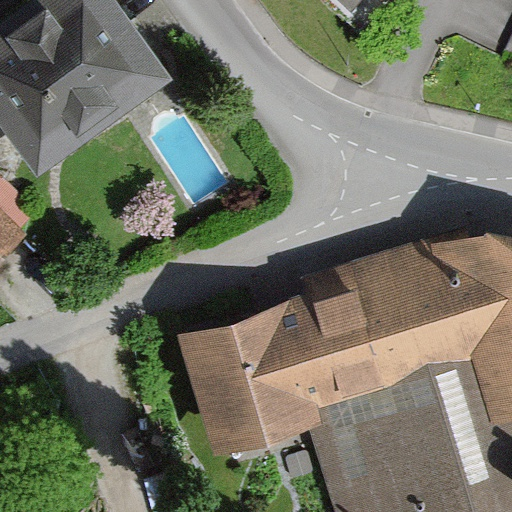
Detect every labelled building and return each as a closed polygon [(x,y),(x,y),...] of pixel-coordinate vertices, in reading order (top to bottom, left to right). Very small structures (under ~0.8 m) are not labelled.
[(98,0),(52,0),(0,37),(0,82),(42,140),(133,75),(108,39),(121,30),(98,0)] [(0,177),(0,211),(15,226),(27,213),(12,199),(17,194),(0,177)] [(0,252),(21,232),(15,226),(0,211),(0,252)] [(497,339),(511,387),(511,386),(511,224),(487,218),(177,319),(214,429),(417,365),(497,339)] [(378,511),(511,511),(511,448),(491,393),(511,387),(497,339),(417,365),(425,392),(452,485),(395,506),(378,511)] [(425,392),(368,410),(395,506),(452,485),(425,392)]
